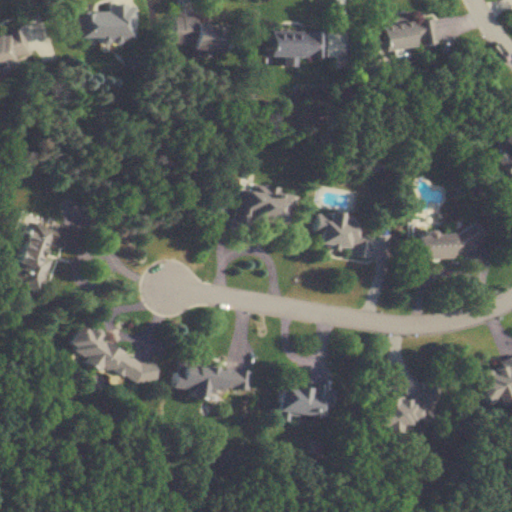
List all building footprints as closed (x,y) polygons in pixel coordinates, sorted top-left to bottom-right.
[(131,40),(131,4),(104,4),(104,12),(73,11),(73,39),(131,40)] [(166,45),(219,52),(223,24),(170,17),(166,45)] [(374,24),(377,50),(432,43),(429,18),(374,24)] [(8,58),(25,54),(18,26),(0,30),(0,67),(10,65),(8,58)] [(262,56),(279,56),(279,66),(292,66),(292,56),(320,57),(320,30),(262,29),(262,56)] [(511,178),(511,129),(500,142),(509,151),(497,164),(511,178)] [(283,225),(288,191),(233,183),(226,229),(245,232),(247,220),(283,225)] [(365,257),(371,228),(339,222),(340,216),(314,211),(307,245),(365,257)] [(75,253),(81,232),(25,218),(8,284),(37,292),(46,258),(40,257),(43,244),(75,253)] [(414,257),(480,253),(478,230),(412,234),(414,257)] [(135,361),(98,339),(98,333),(87,327),(76,327),(68,340),(69,353),(99,372),(111,371),(129,382),(153,381),(152,361),(135,361)] [(482,405),(511,397),(511,358),(473,367),(482,405)] [(186,390),(243,396),(246,371),(171,362),(169,388),(186,390)] [(366,425),(428,428),(429,405),(437,406),(438,381),(420,380),(419,398),(377,396),(377,406),(367,406),(366,425)] [(328,409),(332,390),(277,381),(272,413),(318,421),(320,407),(328,409)]
